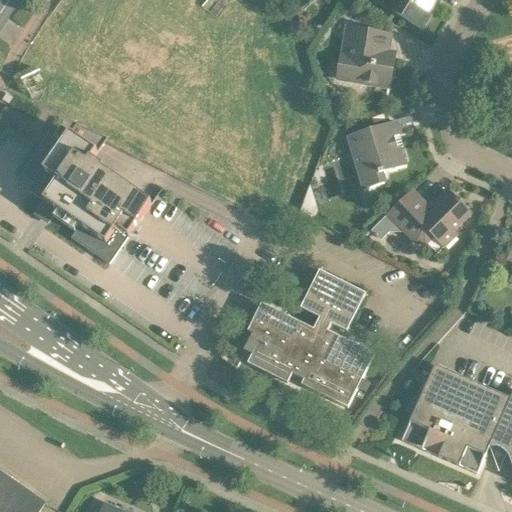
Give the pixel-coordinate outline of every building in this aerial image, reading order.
[(60,19),(35,55),(54,68),(48,76),(50,77),(56,69),(63,74),(84,44),(107,59),(147,0),(71,0),(58,18),(60,19)] [(400,0),(392,13),(421,31),(440,0),(400,0)] [(340,54),(339,59),(351,61),(346,85),(358,87),(388,93),(389,88),(394,60),(385,59),(386,53),(389,37),(346,29),(341,55),(340,54)] [(308,40),(312,43),(319,34),(314,31),(308,40)] [(395,123),(354,136),(360,157),(355,159),(365,191),(384,186),(381,175),(404,168),(394,139),(399,137),(395,123)] [(151,206),(108,176),(109,174),(92,162),(98,154),(104,144),(108,139),(77,124),(69,134),(60,147),(48,138),(22,176),(35,185),(29,192),(43,202),(37,210),(51,220),(57,212),(72,223),(81,228),(75,236),(72,240),(109,266),(128,239),(151,206)] [(316,221),(319,213),(310,185),(299,215),(316,221)] [(387,216),(370,232),(378,241),(395,224),(398,227),(405,234),(415,244),(423,236),(432,237),(434,238),(444,249),(455,237),(452,234),(470,216),(459,205),(461,203),(458,200),(456,202),(447,192),(428,211),(410,193),(387,216)] [(331,326),(347,334),(366,296),(320,273),(301,310),(320,320),(314,332),(262,306),(248,332),(244,330),(236,346),(245,351),(244,354),(252,357),(248,365),(288,385),(291,379),(303,385),(302,387),(348,410),(358,391),(366,395),(370,386),(362,382),(375,357),(328,333),(331,326)] [(511,395),(510,400),(435,367),(401,443),(477,476),(489,449),(498,474),(506,456),(508,460),(511,468),(511,484),(511,485),(511,486),(511,395)] [(0,511),(40,511),(46,504),(0,473),(0,511)]
